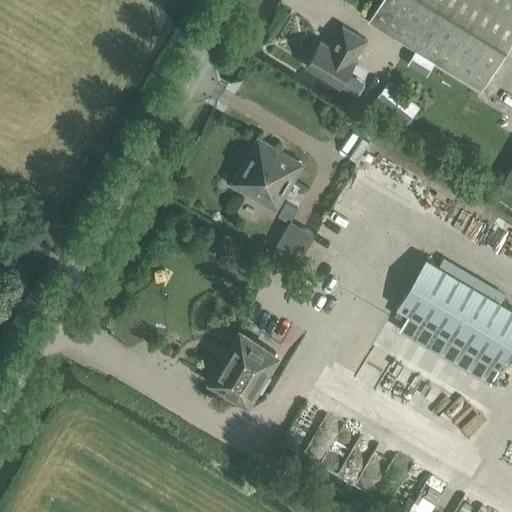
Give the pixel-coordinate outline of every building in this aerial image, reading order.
[(511,0),(381,0),(368,22),(482,91),(511,41),(511,0)] [(348,89),(376,41),(350,25),(338,46),(328,40),(312,68),(348,89)] [(390,81),(376,98),(406,123),(420,105),(390,81)] [(276,210),(277,209),(303,161),(258,134),(229,183),(276,210)] [(511,167),(499,190),(511,197),(511,167)] [(301,259),(317,229),(293,215),(276,243),(301,259)] [(500,367),(511,346),(511,307),(427,257),(397,307),(500,367)] [(240,327),(208,381),(249,406),(261,387),(263,388),(273,372),(270,371),(282,351),(240,327)]
